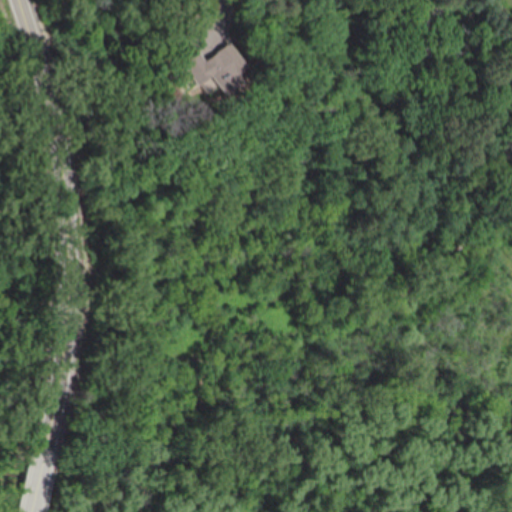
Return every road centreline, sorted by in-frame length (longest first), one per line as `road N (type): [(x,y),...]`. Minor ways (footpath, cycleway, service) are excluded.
road 1 (secondary): [(20,0),(67,181),(60,382)]
road 2 (secondary): [(60,382),(29,511)]
